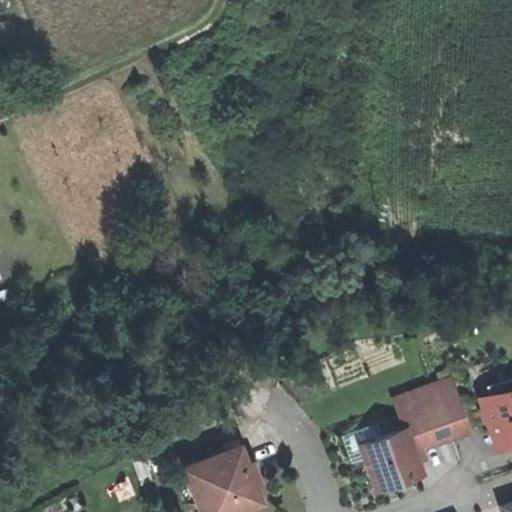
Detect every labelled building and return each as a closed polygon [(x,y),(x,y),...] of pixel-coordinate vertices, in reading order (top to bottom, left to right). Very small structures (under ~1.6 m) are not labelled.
[(432,383),(439,402),(451,435),(467,429),(448,377),(432,383)] [(482,417),(486,419),(495,444),(511,438),(511,385),(479,396),(481,405),(479,408),(482,417)] [(439,402),(408,413),(421,446),(451,435),(439,402)] [(358,443),(374,486),(416,470),(400,427),(358,443)] [(181,466),(196,504),(216,511),(219,511),(255,498),(248,479),(252,477),(246,462),(242,464),(238,455),(223,450),(181,466)] [(511,511),(511,501),(499,505),(501,511),(511,511)]
